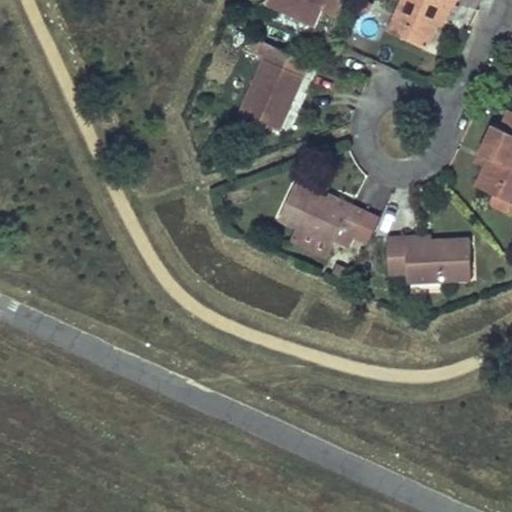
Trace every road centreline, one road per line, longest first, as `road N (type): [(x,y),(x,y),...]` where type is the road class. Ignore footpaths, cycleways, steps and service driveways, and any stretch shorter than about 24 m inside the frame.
road 1 (residential): [(0,307),(458,511)]
road 2 (residential): [(449,120),(440,96),(418,83),(381,92),(368,128),(392,160)]
road 3 (residential): [(504,0),(449,120)]
